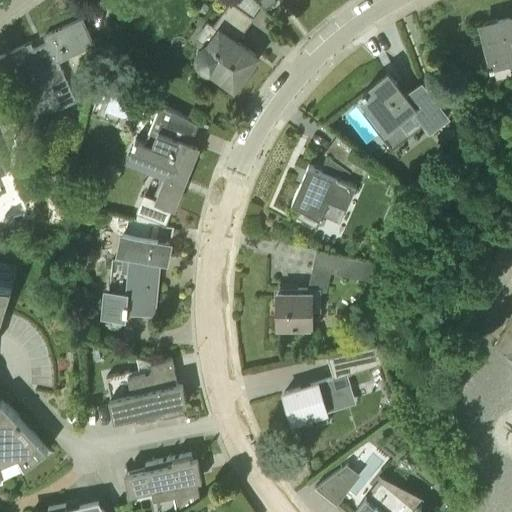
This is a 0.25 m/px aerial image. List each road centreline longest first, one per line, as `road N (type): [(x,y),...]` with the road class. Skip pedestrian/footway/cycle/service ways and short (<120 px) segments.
road 1 (residential): [(233,418),(214,334),(218,239),(232,185),(291,85),(333,39),(389,0)]
road 2 (residential): [(233,418),(84,448),(11,374)]
